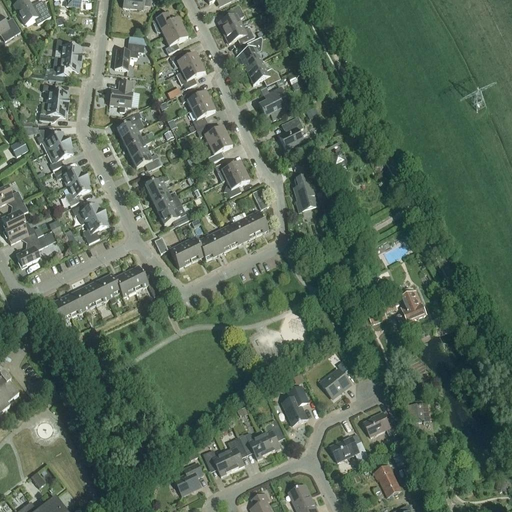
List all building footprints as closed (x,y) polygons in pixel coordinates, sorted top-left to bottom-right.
[(60,2),(67,3),(66,8),(80,10),(81,3),(88,4),(88,0),(52,0),(53,2),(54,2),(60,3),(60,2)] [(123,0),(122,10),(143,12),(144,7),(150,8),(151,0),(123,0)] [(32,9),(27,1),(14,9),(25,27),(34,22),(37,27),(51,19),(42,3),(32,9)] [(218,25),(223,36),(241,27),(239,21),(244,19),(238,8),(224,15),(227,20),(218,25)] [(162,35),(164,40),(183,30),(178,20),(170,24),(166,16),(155,21),(156,24),(153,26),(157,35),(160,36),(162,35)] [(0,17),(0,36),(0,37),(5,44),(20,34),(12,21),(5,25),(0,17)] [(62,20),(56,22),(57,28),(64,27),(62,20)] [(241,27),(223,36),(228,46),(237,42),(240,47),(254,40),(249,29),(244,32),(241,27)] [(187,40),(183,30),(164,40),(169,49),(165,51),(168,57),(179,51),(176,46),(187,40)] [(243,67),(246,72),(262,64),(257,55),(261,53),(262,42),(261,39),(259,40),(246,46),(249,51),(234,59),(239,68),(243,67)] [(129,40),(128,46),(144,48),(146,48),(143,42),(129,40)] [(61,55),(60,61),(81,63),(82,57),(81,56),(81,51),(68,49),(69,43),(57,42),(55,54),(61,55)] [(117,52),(114,71),(127,73),(129,60),(137,61),(138,55),(143,56),(144,48),(128,46),(127,54),(117,52)] [(179,70),(181,74),(200,65),(195,55),(187,59),(184,54),(170,61),(174,70),(177,71),(179,70)] [(59,67),(54,66),(52,78),(48,77),(48,82),(63,84),(64,79),(69,80),(69,74),(79,75),(79,69),(80,69),(81,63),(60,61),(59,67)] [(266,62),(262,64),(246,72),(254,87),(269,80),(266,74),(270,72),(266,62)] [(200,65),(181,74),(176,77),(181,88),(183,87),(185,92),(196,86),(194,81),(205,75),(200,65)] [(296,75),(287,80),(291,87),(300,83),(296,75)] [(109,107),(120,109),(119,115),(124,116),(125,109),(130,110),(132,94),(131,94),(132,86),(119,84),(118,93),(111,92),(109,107)] [(48,94),(47,106),(68,108),(68,102),(67,102),(68,96),(54,94),(55,88),(43,87),(42,94),(48,94)] [(268,96),(271,101),(259,107),(265,120),(270,117),(273,123),(285,117),(279,103),(285,100),(280,90),(268,96)] [(191,113),(210,104),(205,94),(194,99),(191,94),(180,100),(183,105),(186,103),(191,113)] [(215,114),(210,104),(191,113),(196,123),(192,125),(196,133),(207,127),(204,119),(215,114)] [(47,106),(41,105),(39,123),(51,124),(52,118),(65,120),(66,114),(67,114),(68,108),(47,106)] [(314,110),(306,115),(310,123),(318,118),(314,110)] [(122,142),(138,134),(143,131),(139,122),(141,121),(138,115),(126,121),(128,126),(117,132),(122,142)] [(281,128),(285,137),(279,140),(285,152),(303,143),(298,133),(303,131),(297,120),(281,128)] [(204,138),(209,148),(227,139),(222,129),(211,134),(207,127),(196,133),(200,140),(204,138)] [(40,139),(37,140),(40,147),(41,146),(46,156),(69,145),(66,139),(65,140),(62,135),(54,139),(52,135),(49,135),(49,130),(36,130),(40,139)] [(122,142),(127,152),(148,141),(146,137),(141,140),(138,134),(122,142)] [(174,140),(171,134),(164,137),(167,143),(174,140)] [(227,139),(209,148),(213,158),(208,160),(210,166),(224,160),(221,154),(232,149),(227,139)] [(127,152),(131,161),(147,153),(145,148),(150,145),(148,141),(127,152)] [(22,142),(11,149),(18,161),(29,155),(22,142)] [(73,156),(70,151),(72,151),(69,145),(46,156),(51,166),(50,167),(52,173),(63,168),(61,162),(73,156)] [(340,145),(323,154),(327,160),(326,161),(329,166),(330,165),(334,173),(346,166),(340,154),(344,152),(340,145)] [(150,159),(147,153),(131,161),(136,171),(148,166),(151,173),(161,168),(156,157),(150,159)] [(226,164),(214,169),(222,185),(226,183),(244,174),(239,164),(228,169),(226,164)] [(62,180),(67,190),(86,181),(84,175),(82,175),(80,171),(68,176),(65,171),(54,176),(57,182),(62,180)] [(228,188),(225,190),(224,194),(227,195),(229,200),(241,195),(238,189),(249,184),(244,174),(226,183),(228,188)] [(166,191),(163,185),(169,182),(167,178),(161,181),(145,189),(150,199),(166,191)] [(295,185),(297,190),(293,191),(297,204),(296,204),(299,215),(318,209),(314,194),(317,193),(312,178),(303,180),(304,182),(295,185)] [(89,186),(86,181),(67,190),(70,196),(65,198),(70,209),(81,203),(78,198),(90,192),(88,187),(89,186)] [(0,208),(9,204),(12,209),(23,204),(18,194),(11,197),(7,189),(0,192),(0,208)] [(150,199),(154,209),(176,198),(174,194),(169,197),(166,191),(150,199)] [(269,210),(261,193),(253,197),(261,214),(269,210)] [(181,208),(176,198),(154,209),(159,218),(181,208)] [(1,221),(7,233),(22,226),(25,225),(21,217),(28,214),(23,204),(12,209),(14,215),(1,221)] [(104,217),(101,211),(100,211),(97,206),(85,212),(83,207),(72,212),(75,218),(76,218),(81,228),(85,226),(104,217)] [(164,228),(176,222),(178,228),(188,223),(181,208),(159,218),(164,228)] [(200,211),(200,212),(199,213),(200,215),(202,215),(202,216),(208,213),(206,208),(200,211)] [(246,220),(255,239),(268,233),(259,213),(246,220)] [(107,222),(104,217),(85,226),(88,232),(83,234),(88,246),(99,241),(96,234),(108,228),(106,223),(107,222)] [(244,245),(255,239),(246,220),(235,225),(244,245)] [(50,225),(53,232),(60,228),(57,222),(50,225)] [(198,222),(191,225),(194,230),(201,227),(198,222)] [(230,251),(244,245),(235,225),(221,232),(230,251)] [(22,226),(7,233),(5,234),(11,247),(24,240),(27,246),(37,240),(32,230),(26,233),(22,226)] [(217,258),(230,251),(221,232),(208,238),(217,258)] [(39,261),(36,254),(56,244),(51,233),(37,240),(27,246),(29,251),(16,257),(22,270),(39,261)] [(206,263),(217,258),(208,238),(197,244),(203,259),(206,263)] [(191,265),(203,259),(197,244),(194,239),(182,246),(191,265)] [(168,253),(162,240),(154,244),(160,256),(168,253)] [(388,264),(410,254),(406,244),(384,254),(388,264)] [(179,271),(191,265),(182,246),(169,252),(179,271)] [(144,280),(138,268),(126,274),(136,294),(148,288),(154,300),(158,297),(149,278),(144,280)] [(126,274),(114,281),(120,296),(122,300),(136,294),(126,274)] [(109,302),(120,296),(114,281),(111,276),(99,282),(109,302)] [(373,280),(364,285),(368,291),(376,286),(373,280)] [(99,282),(87,288),(96,308),(109,302),(99,282)] [(83,314),(96,308),(87,288),(73,295),(83,314)] [(374,298),(378,309),(367,314),(373,328),(388,321),(386,317),(399,312),(395,302),(389,304),(384,293),(374,298)] [(406,308),(401,310),(404,316),(397,319),(401,330),(404,331),(416,326),(415,322),(426,317),(423,308),(422,308),(416,293),(402,299),(406,308)] [(73,295),(62,301),(71,320),(83,314),(73,295)] [(59,326),(71,320),(62,301),(49,307),(59,326)] [(58,329),(56,325),(51,327),(60,344),(68,340),(62,327),(58,329)] [(347,371),(342,365),(338,368),(342,374),(347,371)] [(341,394),(342,395),(344,393),(344,391),(344,390),(349,386),(339,373),(331,379),(330,382),(323,388),(333,401),(341,394)] [(11,383),(5,376),(3,375),(1,376),(0,377),(0,379),(1,380),(0,380),(0,416),(9,409),(7,406),(18,397),(9,385),(11,383)] [(302,377),(293,380),(297,388),(305,384),(302,377)] [(288,396),(292,403),(283,407),(293,429),(307,422),(301,408),(308,404),(302,390),(288,396)] [(423,406),(407,408),(408,417),(412,416),(413,425),(410,426),(410,432),(419,431),(418,425),(429,424),(428,410),(423,411),(423,406)] [(245,410),(238,413),(242,419),(248,416),(245,410)] [(375,419),(375,420),(364,425),(370,440),(386,433),(389,438),(397,434),(393,419),(386,422),(383,415),(375,419)] [(283,437),(276,423),(264,429),(267,437),(261,440),(269,457),(281,452),(275,440),(283,437)] [(269,457),(261,440),(254,443),(250,436),(239,441),(246,454),(252,451),(257,463),(269,457)] [(352,439),(330,449),(337,465),(355,457),(360,466),(369,462),(361,444),(356,447),(352,439)] [(239,441),(228,446),(231,454),(225,457),(233,474),(245,469),(239,457),(246,454),(239,441)] [(215,455),(213,453),(203,458),(209,471),(216,468),(221,480),(233,474),(225,457),(218,460),(215,455)] [(401,454),(393,458),(398,469),(406,466),(401,454)] [(184,473),(186,478),(175,484),(181,498),(201,489),(197,480),(203,477),(198,466),(184,473)] [(389,467),(375,474),(387,500),(401,493),(389,467)] [(408,469),(403,471),(408,481),(413,479),(408,469)] [(45,486),(37,475),(31,480),(39,491),(45,486)] [(316,511),(306,488),(289,496),(296,511),(316,511)] [(252,503),(255,510),(251,511),(250,511),(270,511),(268,505),(269,504),(266,496),(252,503)] [(64,511),(55,499),(38,511),(36,511),(30,504),(20,511),(64,511)]
